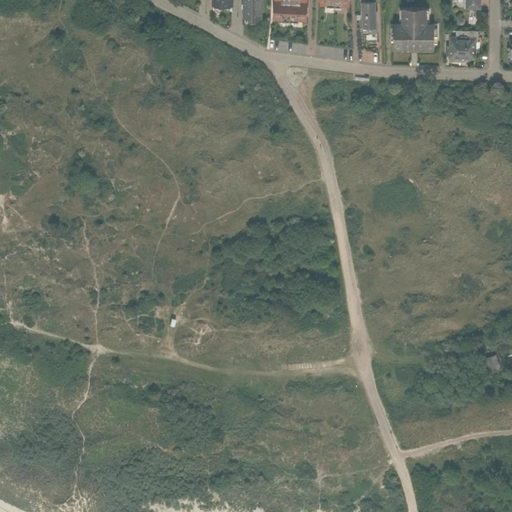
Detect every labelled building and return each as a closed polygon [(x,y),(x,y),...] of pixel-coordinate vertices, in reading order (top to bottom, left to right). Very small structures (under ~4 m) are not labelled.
[(214,0),(214,12),(233,12),(232,0),(214,0)] [(265,0),(245,0),(246,18),(265,19),(265,0)] [(379,0),(360,0),(362,33),(362,40),(373,40),(373,38),(379,38),(379,33),(381,33),(379,0)] [(450,0),(450,1),(466,1),(466,10),(481,10),(480,0),(450,0)] [(274,21),(307,23),(308,3),(275,1),(274,21)] [(394,24),(394,51),(435,50),(435,24),(428,24),(428,9),(401,9),(401,23),(394,24)] [(467,61),(476,61),(477,38),(450,37),(449,62),(467,63),(467,61)] [(499,377),(495,364),(484,367),(488,381),(499,377)]
